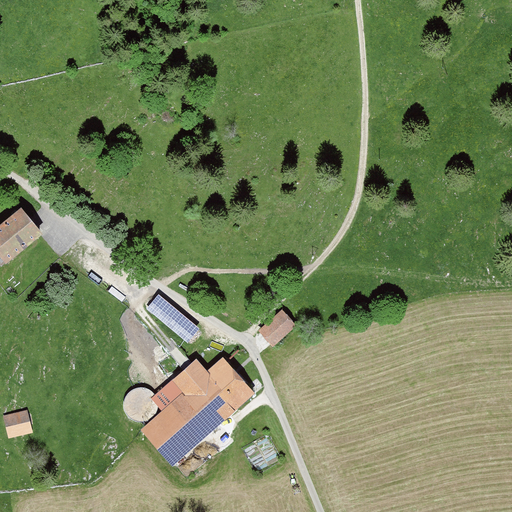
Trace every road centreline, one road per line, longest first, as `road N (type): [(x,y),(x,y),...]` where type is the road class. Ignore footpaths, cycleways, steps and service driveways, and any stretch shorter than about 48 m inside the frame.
road 1 (residential): [(321,511),(264,369),(242,342),(0,168)]
road 2 (track): [(242,342),(335,251),(364,184),(357,0)]
